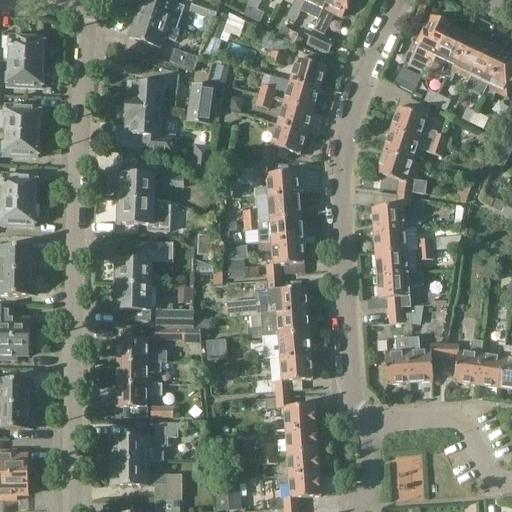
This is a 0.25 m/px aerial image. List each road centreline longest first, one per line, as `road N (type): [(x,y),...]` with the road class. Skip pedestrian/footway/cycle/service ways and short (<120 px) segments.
road 1 (residential): [(71,511),(73,245),(87,0)]
road 2 (residential): [(365,423),(352,398),(340,197),(348,131),(398,0)]
road 3 (residential): [(511,483),(486,475),(451,417),(365,423)]
